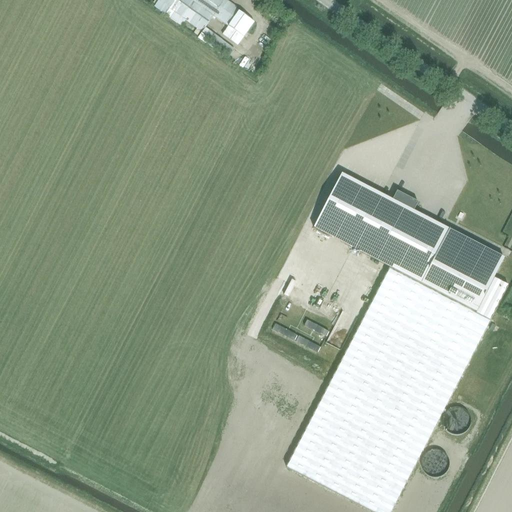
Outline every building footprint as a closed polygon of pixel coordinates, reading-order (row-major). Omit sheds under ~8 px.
[(225,0),(224,0),(175,0),(175,2),(171,0),(162,0),(156,9),(181,27),(185,21),(201,32),(197,39),(227,60),(234,50),(205,28),(213,17),(227,27),(222,35),(238,46),(240,43),(254,23),(239,12),(240,11),(225,0)] [(341,174),(313,228),(352,249),(390,268),(333,377),(434,429),(508,286),(493,279),(504,259),(413,212),(418,203),(396,192),(392,201),(380,195),(341,174)] [(306,320),(304,326),(325,337),(328,331),(306,320)] [(274,325),(271,330),(293,341),(296,336),(274,325)] [(297,336),(295,342),(316,353),(319,348),(297,336)] [(320,402),(286,468),(370,511),(390,511),(431,435),(434,429),(333,377),(320,402)]
